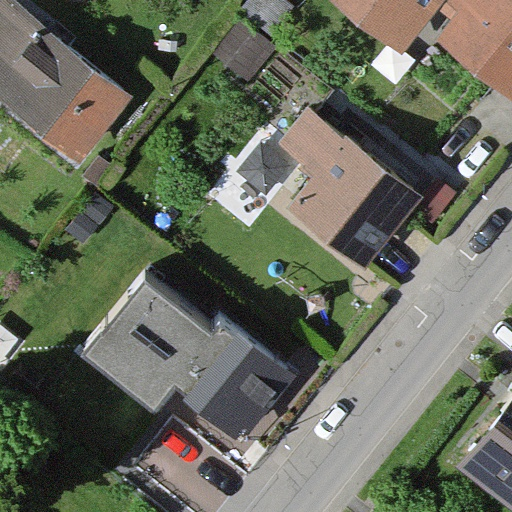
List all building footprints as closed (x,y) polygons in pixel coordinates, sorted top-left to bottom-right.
[(118,86),(0,0),(0,116),(62,162),(118,86)] [(316,0),(386,53),(426,0),(316,0)] [(417,44),(489,99),(511,69),(511,2),(508,0),(436,0),(432,6),(441,13),(417,44)] [(210,54),(244,78),(266,46),(232,22),(210,54)] [(273,202),(347,266),(407,198),(305,110),(272,147),(300,171),(273,202)] [(145,377),(219,441),(278,373),(177,285),(144,322),(171,346),(145,377)] [(511,393),(454,463),(511,510),(511,393)]
